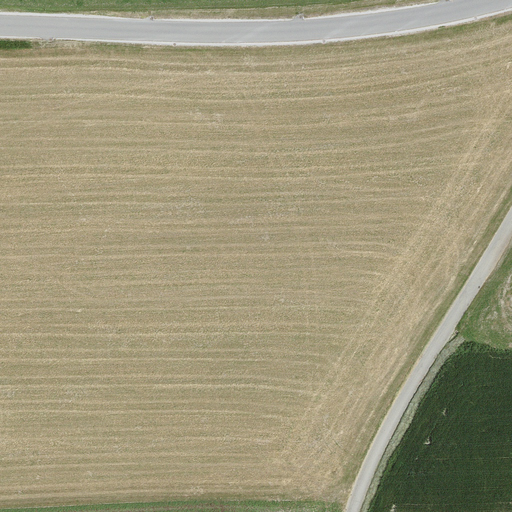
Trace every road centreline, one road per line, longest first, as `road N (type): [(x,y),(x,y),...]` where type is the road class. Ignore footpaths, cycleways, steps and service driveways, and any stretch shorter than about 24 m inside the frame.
road 1 (unclassified): [(493,0),(312,29),(0,24)]
road 2 (unclassified): [(351,511),(402,400),(511,218)]
